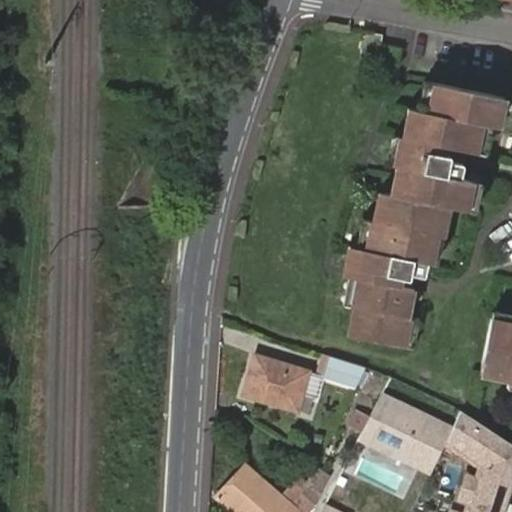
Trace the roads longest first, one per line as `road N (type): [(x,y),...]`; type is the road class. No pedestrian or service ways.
road 1 (tertiary): [(280,0),(206,215),(180,511)]
road 2 (residential): [(353,0),(511,29)]
